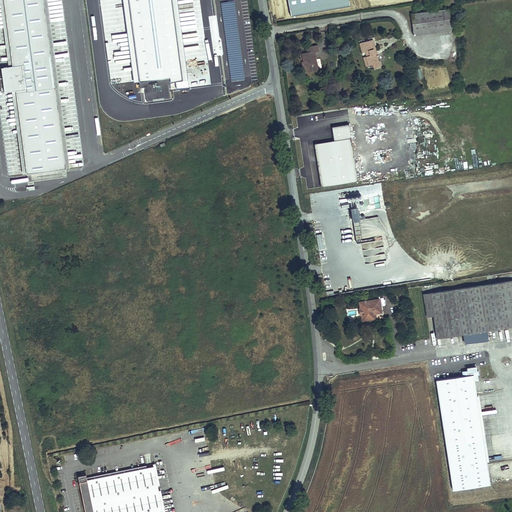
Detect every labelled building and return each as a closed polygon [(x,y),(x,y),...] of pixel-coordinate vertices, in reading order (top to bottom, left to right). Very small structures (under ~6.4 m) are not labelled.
[(47,0),(0,0),(0,2),(9,66),(3,67),(6,91),(12,91),(24,175),(70,168),(47,0)] [(122,0),(133,82),(138,81),(139,88),(145,87),(147,101),(171,98),(169,82),(182,80),(183,86),(189,85),(188,80),(177,0),(122,0)] [(243,80),(235,2),(221,3),(229,81),(243,80)] [(411,29),(443,24),(440,4),(408,9),(411,29)] [(372,45),(369,34),(357,37),(359,46),(363,45),(364,50),(361,50),(364,61),(370,59),(372,64),(378,62),(376,56),(374,56),(372,50),(371,51),(369,46),(372,45)] [(317,40),(306,42),(306,48),(301,49),(302,56),(305,56),(307,67),(317,65),(314,46),(318,46),(317,40)] [(358,181),(349,124),(332,127),(334,141),(315,144),(321,187),(358,181)] [(357,204),(359,204),(359,201),(349,203),(352,218),(359,217),(357,204)] [(315,234),(319,249),(326,247),(322,232),(315,234)] [(371,249),(363,250),(365,262),(372,261),(371,249)] [(511,271),(430,284),(434,306),(438,332),(464,327),(465,335),(467,335),(467,338),(471,338),(470,336),(488,333),(486,325),(511,321),(511,271)] [(423,285),(426,307),(434,306),(430,284),(423,285)] [(377,303),(383,302),(382,292),(363,294),(363,300),(360,300),(361,308),(364,308),(364,312),(378,311),(377,307),(377,303)] [(464,371),(436,375),(451,483),(491,478),(476,375),(480,375),(478,362),(468,363),(469,365),(464,366),(464,371)] [(153,511),(163,510),(154,467),(87,481),(86,474),(77,476),(84,511),(153,511)]
